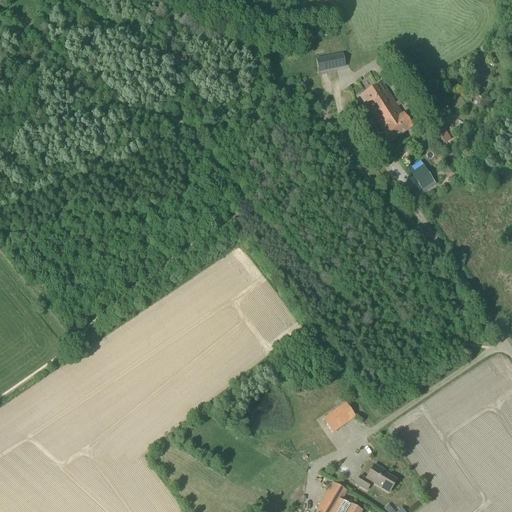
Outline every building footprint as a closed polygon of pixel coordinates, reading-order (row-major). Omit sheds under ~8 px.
[(322,59),(323,73),(341,71),(340,57),(322,59)] [(359,98),(372,119),(388,143),(412,128),(403,114),(403,115),(382,83),(359,98)] [(419,187),(424,194),(438,186),(433,178),(419,187)] [(332,434),(354,418),(345,405),(323,421),(332,434)] [(396,481),(386,475),(387,473),(374,466),(366,479),(360,475),(355,485),(366,492),(371,484),(388,494),(396,481)] [(349,506),(341,502),(342,502),(347,492),(336,486),(332,483),(330,487),(316,510),(315,511),(316,511),(361,511),(350,505),(349,506)]
